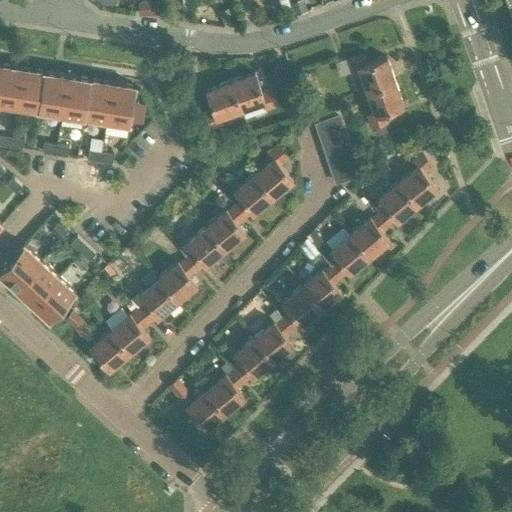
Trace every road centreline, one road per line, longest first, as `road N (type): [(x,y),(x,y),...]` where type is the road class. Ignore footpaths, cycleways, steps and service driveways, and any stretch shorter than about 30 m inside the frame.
road 1 (tertiary): [(511,247),(219,505)]
road 2 (residential): [(124,418),(316,197),(303,126)]
road 3 (tertiary): [(288,511),(511,254)]
road 4 (residential): [(65,18),(238,41),(301,30),(386,0)]
road 5 (residential): [(124,418),(0,307)]
road 6 (residential): [(511,135),(462,0)]
road 7 (residential): [(219,505),(124,418)]
